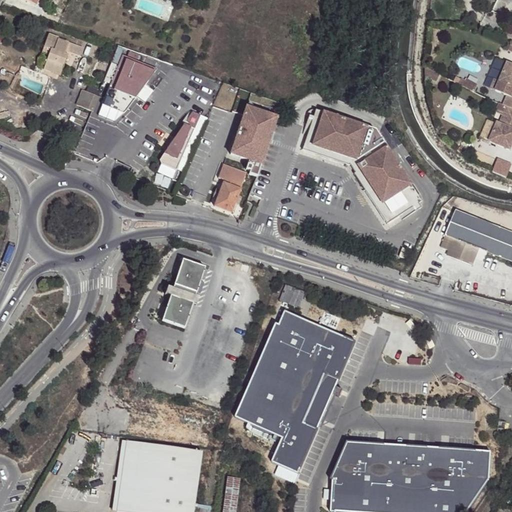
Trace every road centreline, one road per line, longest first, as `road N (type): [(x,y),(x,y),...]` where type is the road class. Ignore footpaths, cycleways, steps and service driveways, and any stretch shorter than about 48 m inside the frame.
road 1 (tertiary): [(258,247),(264,256),(418,299)]
road 2 (tertiary): [(418,299),(327,262),(258,247)]
